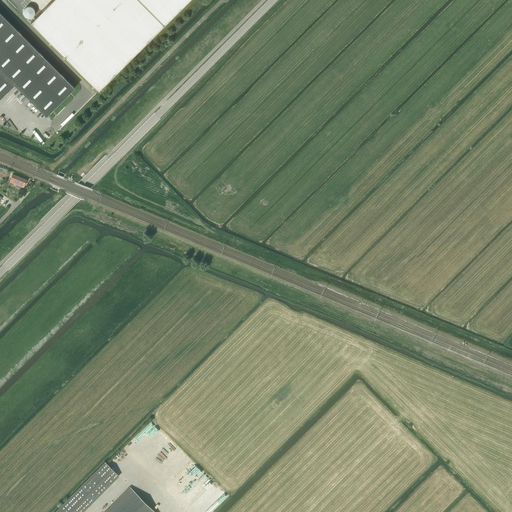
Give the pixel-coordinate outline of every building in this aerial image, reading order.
[(52,0),(30,22),(98,90),(188,0),(52,0)] [(0,98),(14,84),(46,116),(75,88),(0,12),(0,98)] [(13,174),(11,179),(13,180),(11,182),(12,183),(16,184),(20,177),(13,174)] [(20,177),(16,184),(20,186),(22,186),(23,184),(25,185),(27,180),(20,177)] [(54,511),(82,511),(119,476),(105,462),(54,511)] [(154,511),(130,487),(104,511),(154,511)]
